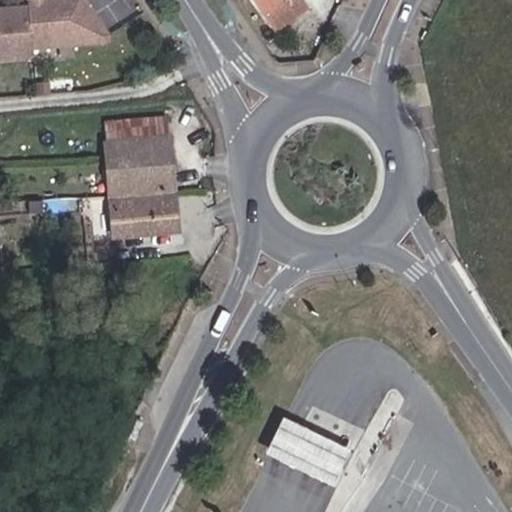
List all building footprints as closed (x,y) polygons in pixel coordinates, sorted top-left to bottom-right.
[(31,48),(107,44),(106,38),(82,0),(65,0),(66,6),(46,8),(45,0),(27,0),(28,9),(3,10),(3,18),(0,18),(0,58),(32,56),(31,48)] [(253,0),(273,28),(305,6),(301,0),(253,0)] [(105,126),(113,197),(175,193),(167,120),(105,126)] [(175,193),(113,197),(117,239),(179,232),(175,193)] [(311,427),(284,414),(267,449),(294,461),(335,481),(351,447),(311,427)] [(129,443),(139,423),(130,418),(120,438),(125,441),(129,443)]
